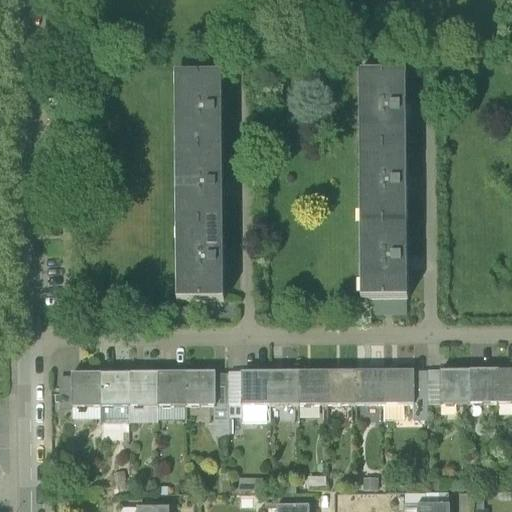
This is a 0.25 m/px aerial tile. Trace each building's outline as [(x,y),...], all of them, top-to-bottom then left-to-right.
[(176,79),(176,155),(223,154),(222,78),(176,79)] [(359,78),(360,154),(406,154),(406,78),(359,78)] [(176,155),(177,230),(223,229),(223,154),(176,155)] [(407,228),(406,154),(360,154),(361,228),(407,228)] [(407,304),(407,228),(361,228),(361,304),(407,304)] [(224,305),(223,229),(177,230),(177,305),(224,305)] [(441,408),(469,408),(469,374),(440,375),(441,408)] [(469,408),(498,408),(498,374),(469,374),(469,408)] [(498,408),(511,407),(511,374),(498,374),(498,408)] [(414,375),(385,376),(385,409),(414,408),(414,407),(414,375)] [(414,407),(428,407),(427,375),(414,375),(414,407)] [(440,375),(427,375),(428,407),(428,408),(441,408),(440,375)] [(242,376),(229,377),(229,410),(242,410),(242,376)] [(271,426),(271,410),(271,376),(242,376),(242,410),(242,421),(242,426),(271,426)] [(271,410),(300,410),(299,376),(271,376),(271,410)] [(300,410),(328,410),(328,376),(299,376),(300,410)] [(328,410),(357,409),(356,376),(328,376),(328,410)] [(357,409),(385,409),(385,376),(356,376),(357,409)] [(101,411),(130,411),(130,377),(101,378),(101,411)] [(130,411),(158,411),(158,377),(130,377),(130,411)] [(158,411),(187,410),(187,377),(158,377),(158,411)] [(215,377),(187,377),(187,410),(216,410),(215,377)] [(216,410),(229,410),(229,377),(215,377),(216,410)] [(60,405),(72,405),(72,378),(60,378),(60,405)] [(72,411),(101,411),(101,378),(72,378),(72,405),(72,411)] [(428,408),(428,407),(414,407),(414,408),(414,423),(428,423),(428,408)] [(158,424),(187,424),(187,410),(158,411),(158,424)] [(229,436),(229,421),(229,410),(216,410),(216,436),(229,436)] [(242,410),(229,410),(229,421),(242,421),(242,410)] [(72,411),(72,423),(101,423),(101,411),(72,411)] [(101,423),(101,427),(130,427),(130,411),(101,411),(101,423)] [(130,427),(158,427),(158,424),(158,411),(130,411),(130,427)] [(404,510),(418,510),(426,510),(426,497),(401,497),(401,510),(404,510)] [(426,497),(426,510),(449,510),(449,497),(426,497)]
